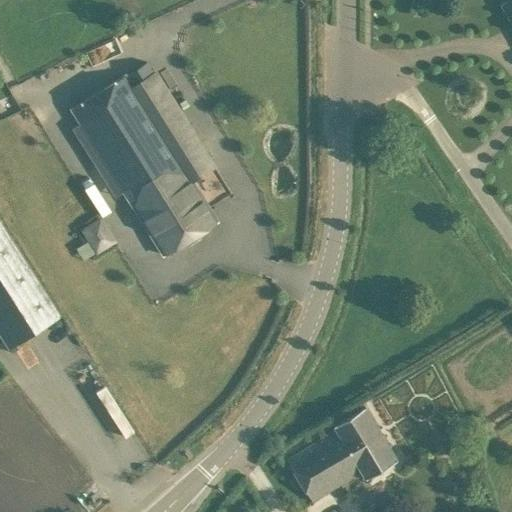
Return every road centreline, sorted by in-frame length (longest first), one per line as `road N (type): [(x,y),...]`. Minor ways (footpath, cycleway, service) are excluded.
road 1 (tertiary): [(165,511),(247,433),(295,362),(332,266),(348,74)]
road 2 (unclassified): [(511,236),(399,82),(374,68),(348,74)]
